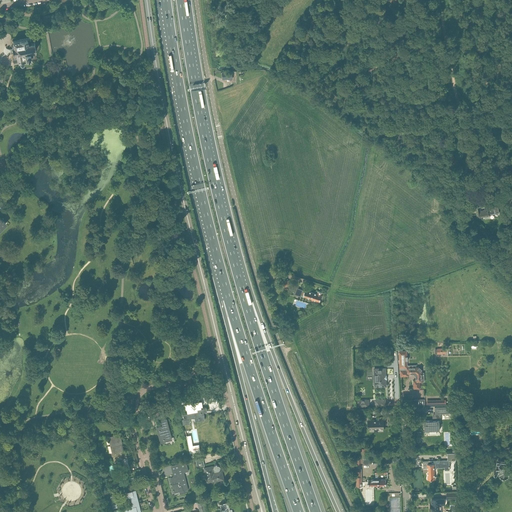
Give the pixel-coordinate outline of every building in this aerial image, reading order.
[(30,38),(26,38),(20,39),(20,40),(13,41),(12,40),(12,41),(13,41),(14,46),(12,46),(11,46),(12,47),(12,49),(10,49),(11,52),(13,52),(13,54),(14,59),(13,59),(14,63),(20,62),(21,62),(21,63),(21,62),(22,62),(23,63),(23,62),(23,61),(24,62),(24,61),(23,61),(31,59),(31,56),(33,56),(34,56),(34,55),(33,50),(35,50),(36,50),(35,49),(34,43),(35,42),(34,42),(31,43),(30,38),(31,37),(30,37),(30,38)] [(480,207),(475,207),(477,218),(482,217),(491,215),(490,214),(491,214),(491,215),(495,215),(494,213),(500,212),(500,209),(499,206),(494,207),(491,208),(491,207),(489,208),(489,205),(484,206),(485,210),(481,211),(480,207)] [(281,285),(285,287),(286,290),(289,289),(288,286),(290,286),(289,281),(280,280),(281,285)] [(319,303),(322,292),(318,291),(317,294),(305,290),(304,292),(296,289),(297,286),(293,285),(291,292),(295,293),(294,294),(300,296),(301,295),(303,296),(312,299),(312,300),(319,303)] [(424,381),(422,381),(422,369),(419,367),(407,367),(407,361),(408,361),(408,357),(407,357),(407,352),(399,352),(400,369),(401,370),(400,370),(401,376),(409,376),(409,373),(413,373),(416,376),(416,380),(414,380),(414,388),(420,388),(420,382),(424,381)] [(380,368),(374,369),(374,372),(375,372),(376,384),(379,384),(379,386),(381,386),(386,386),(386,379),(385,368),(380,368)] [(369,399),(357,400),(358,407),(369,407),(369,399)] [(183,419),(182,420),(183,424),(190,423),(189,418),(194,418),(195,421),(200,420),(205,420),(204,414),(202,414),(202,412),(207,412),(206,408),(201,408),(201,409),(200,407),(202,406),(201,401),(184,404),(185,409),(186,409),(187,413),(182,414),(183,419)] [(160,411),(153,413),(155,421),(162,419),(160,411)] [(439,425),(441,425),(440,414),(435,414),(432,414),(433,420),(424,421),(424,431),(440,430),(439,425)] [(371,420),(371,415),(368,415),(368,420),(368,429),(384,428),(384,417),(377,417),(377,420),(371,420)] [(160,442),(165,441),(171,439),(166,419),(161,420),(163,426),(156,427),(160,442)] [(119,434),(114,436),(109,437),(109,436),(108,436),(109,440),(112,452),(111,453),(113,461),(121,459),(123,467),(121,467),(122,473),(130,471),(127,458),(125,449),(124,449),(123,449),(119,434)] [(186,435),(189,453),(200,451),(199,446),(198,445),(192,446),(191,439),(187,440),(186,435)] [(365,448),(359,449),(360,458),(361,458),(362,465),(369,465),(369,458),(366,458),(365,448)] [(428,461),(423,461),(423,469),(427,468),(428,479),(433,479),(435,479),(434,468),(445,467),(450,467),(449,465),(449,464),(449,460),(452,460),(456,460),(456,453),(447,453),(447,460),(444,460),(428,461)] [(494,471),(494,472),(495,473),(496,473),(497,472),(500,472),(500,474),(503,475),(502,476),(503,477),(506,477),(507,476),(507,475),(508,475),(510,475),(511,470),(511,469),(508,469),(509,461),(504,461),(504,459),(500,459),(500,457),(497,457),(496,470),(495,470),(494,471)] [(195,459),(197,467),(204,466),(203,458),(195,459)] [(173,476),(170,477),(173,489),(172,489),(173,490),(174,492),(179,491),(185,490),(188,489),(184,472),(188,471),(187,467),(186,467),(185,465),(187,465),(186,462),(178,463),(179,469),(176,470),(177,475),(173,476)] [(214,466),(213,467),(213,466),(204,468),(207,483),(223,479),(221,471),(218,471),(218,469),(219,469),(219,468),(220,468),(220,467),(220,466),(219,466),(219,465),(218,465),(217,465),(216,464),(215,464),(214,465),(214,466)] [(375,469),(375,474),(375,478),(374,478),(374,480),(368,480),(368,486),(376,486),(380,486),(386,485),(386,479),(378,479),(377,474),(388,473),(387,469),(375,469)] [(132,505),(123,508),(123,511),(136,511),(140,511),(135,490),(115,495),(110,496),(112,508),(117,507),(116,501),(116,499),(121,498),(121,499),(130,497),(132,505)] [(432,511),(440,511),(440,504),(444,504),(444,498),(432,499),(432,504),(430,504),(431,509),(432,509),(432,511)] [(223,503),(220,504),(222,511),(225,511),(232,511),(233,511),(232,511),(230,511),(230,509),(228,502),(223,503)]
